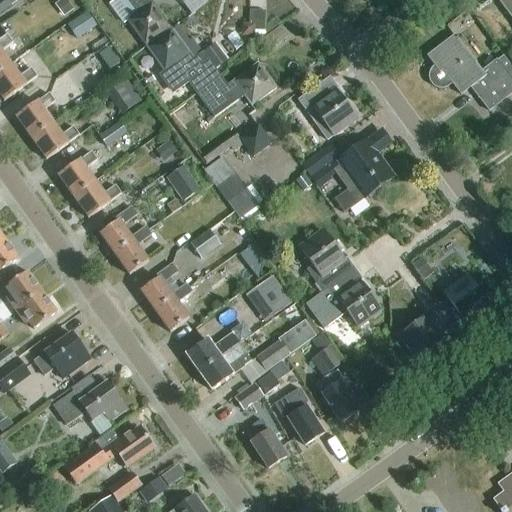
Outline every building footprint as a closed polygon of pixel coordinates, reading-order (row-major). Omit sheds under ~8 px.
[(0,0),(0,14),(11,7),(5,0),(0,0)] [(63,18),(73,11),(64,0),(62,0),(54,7),(63,18)] [(148,0),(110,0),(108,2),(125,24),(127,22),(146,49),(158,40),(158,39),(170,30),(148,0)] [(453,0),(449,0),(435,11),(445,24),(462,11),(453,0)] [(511,0),(496,0),(511,21),(511,0)] [(263,29),(264,11),(249,10),(249,28),(263,29)] [(76,22),(85,35),(96,28),(86,14),(76,22)] [(196,95),(220,78),(202,53),(192,61),(170,30),(158,39),(158,40),(146,49),(164,73),(158,78),(172,97),(188,85),(196,95)] [(0,73),(11,66),(1,53),(12,45),(6,37),(0,41),(0,73)] [(481,73),(454,37),(427,58),(435,67),(432,69),(431,71),(430,74),(429,77),(430,81),(432,85),(434,87),(438,89),(442,89),(446,89),(450,87),(452,85),(460,96),(470,88),(488,112),(511,94),(511,70),(503,58),(497,63),(496,62),(481,73)] [(109,72),(118,65),(107,50),(98,57),(109,72)] [(220,78),(196,95),(213,119),(243,97),(251,108),(276,90),(258,65),(227,87),(220,78)] [(11,66),(0,73),(0,97),(4,103),(26,87),(37,79),(31,70),(20,78),(11,66)] [(104,88),(120,114),(141,101),(125,75),(104,88)] [(356,121),(334,92),(338,90),(329,78),(297,102),(313,124),(320,119),(334,138),(356,121)] [(31,140),(53,124),(44,112),(55,104),(49,95),(38,103),(37,103),(15,119),(31,140)] [(53,124),(31,140),(46,161),(68,145),(79,137),(73,129),(62,137),(53,124)] [(118,124),(106,133),(98,138),(105,149),(126,135),(118,124)] [(252,159),(270,146),(257,128),(240,141),(252,159)] [(341,160),(331,146),(301,167),(317,191),(331,182),(330,180),(335,176),(349,194),(355,190),(363,200),(393,178),(377,156),(392,145),(381,131),(341,160)] [(73,199),(95,183),(85,170),(97,162),(91,154),(80,162),(79,162),(57,178),(73,199)] [(216,191),(234,177),(222,160),(204,174),(216,191)] [(199,191),(183,168),(166,180),(182,203),(199,191)] [(229,207),(247,194),(234,177),(216,191),(229,207)] [(303,193),(311,187),(303,177),(295,183),(303,193)] [(95,183),(73,199),(88,220),(110,204),(109,204),(121,196),(115,188),(104,196),(95,183)] [(247,194),(229,207),(241,224),(259,211),(247,194)] [(133,243),(131,239),(122,227),(136,217),(131,209),(116,220),(118,223),(100,236),(114,257),(133,243)] [(133,243),(114,257),(129,277),(148,263),(136,247),(150,236),(145,229),(131,239),(133,243)] [(220,248),(209,232),(190,246),(201,262),(220,248)] [(322,294),(354,270),(346,260),(343,262),(322,232),(299,249),(313,267),(306,272),(322,294)] [(3,240),(0,242),(0,273),(18,260),(3,240)] [(255,249),(240,259),(248,270),(263,259),(255,249)] [(423,282),(433,275),(421,260),(411,267),(423,282)] [(174,300),(171,296),(163,284),(177,274),(171,266),(157,277),(159,280),(140,293),(155,314),(174,300)] [(359,283),(362,281),(354,270),(322,294),(304,307),(323,332),(347,314),(358,329),(380,313),(359,283)] [(15,313),(42,294),(27,273),(4,290),(9,297),(5,300),(15,313)] [(274,319),(292,306),(272,278),(254,291),(274,319)] [(437,306),(461,338),(483,322),(478,316),(489,308),(466,278),(444,294),(447,299),(437,306)] [(174,300),(155,314),(169,334),(189,320),(177,304),(191,294),(186,286),(171,296),(174,300)] [(42,294),(15,313),(24,326),(28,324),(33,331),(56,314),(42,294)] [(439,354),(461,338),(437,306),(427,314),(429,317),(399,339),(416,361),(434,348),(439,354)] [(239,346),(198,375),(211,393),(233,377),(232,377),(240,372),(251,388),(268,376),(266,374),(315,340),(304,324),(277,342),(279,344),(251,364),(245,356),(246,355),(239,346)] [(54,370),(63,381),(90,362),(71,335),(43,355),(44,355),(33,363),(44,378),(54,370)] [(198,375),(239,346),(232,336),(213,349),(207,341),(186,357),(198,375)] [(337,386),(330,375),(345,365),(332,347),(310,363),(322,380),(314,385),(322,396),(321,396),(339,425),(358,413),(340,384),(337,386)] [(0,373),(16,361),(9,351),(0,357),(0,373)] [(16,361),(0,373),(0,391),(4,397),(29,378),(16,361)] [(98,391),(89,378),(70,392),(72,394),(53,408),(66,427),(85,413),(92,423),(102,416),(109,426),(127,413),(107,384),(98,391)] [(243,414),(263,399),(254,386),(233,401),(243,414)] [(398,402),(387,388),(374,398),(384,412),(398,402)] [(304,447),(323,436),(306,409),(307,403),(299,391),(274,407),(282,420),(287,421),(304,447)] [(268,433),(261,421),(251,428),(258,439),(250,444),(267,471),(286,459),(269,432),(268,433)] [(153,450),(139,430),(125,440),(123,438),(120,440),(114,431),(62,468),(75,486),(117,456),(127,469),(153,450)] [(0,475),(1,477),(17,466),(1,443),(0,443),(0,475)] [(116,506),(141,489),(132,475),(107,492),(116,506)] [(511,511),(511,476),(498,486),(504,494),(493,502),(500,511),(511,511)] [(167,493),(158,480),(138,495),(148,507),(167,493)] [(206,511),(195,497),(173,511),(206,511)] [(102,511),(119,511),(110,499),(99,507),(102,511)]
